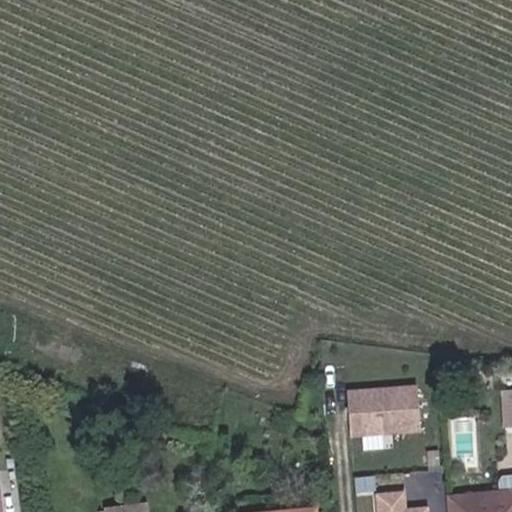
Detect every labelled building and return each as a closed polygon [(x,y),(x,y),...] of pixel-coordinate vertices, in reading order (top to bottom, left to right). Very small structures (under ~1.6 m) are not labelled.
[(419,381),(344,386),(348,436),(422,431),(419,381)] [(451,443),(468,443),(468,401),(451,401),(451,443)] [(365,435),(365,447),(392,446),(392,435),(365,435)] [(410,491),(376,494),(377,511),(429,511),(429,506),(411,507),(410,491)] [(511,511),(511,491),(455,497),(457,511),(511,511)]
